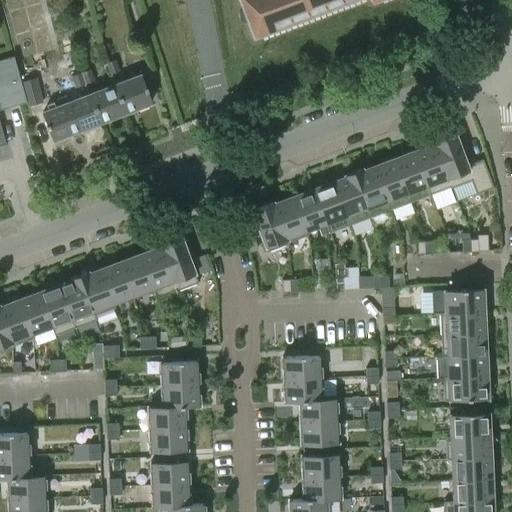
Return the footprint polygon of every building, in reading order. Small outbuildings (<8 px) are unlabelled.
[(238,0),(242,9),(241,10),(240,10),(240,11),(239,12),(238,13),(238,15),(238,16),(239,17),(240,18),(241,19),(242,20),(243,20),(244,20),(246,20),(253,38),(256,37),(255,35),(348,0),(238,0)] [(0,144),(5,143),(0,125),(0,110),(26,103),(12,57),(0,60),(0,144)] [(106,63),(108,68),(110,74),(120,71),(115,59),(106,63)] [(90,69),(81,72),(85,84),(94,81),(92,74),(90,69)] [(85,84),(81,72),(71,76),(76,88),(85,84)] [(140,74),(114,84),(125,112),(150,103),(146,91),(147,91),(145,86),(144,86),(140,74)] [(28,105),(31,104),(42,101),(36,79),(22,82),(28,105)] [(125,112),(114,84),(89,94),(100,122),(125,112)] [(100,122),(89,94),(67,103),(65,96),(54,100),(56,106),(42,112),(46,123),(45,124),(47,129),(49,129),(53,140),(100,122)] [(455,134),(433,142),(451,188),(470,181),(475,194),(493,188),(482,160),(466,165),(455,134)] [(433,144),(414,151),(430,195),(449,187),(450,188),(451,188),(433,142),(432,142),(433,144)] [(414,151),(393,158),(410,202),(430,195),(414,151)] [(393,158),(373,166),(390,210),(410,202),(393,158)] [(362,169),(352,172),(369,217),(390,210),(373,166),(362,170),(362,169)] [(344,177),(333,181),(349,225),(369,217),(352,172),(343,176),(344,177)] [(333,181),(312,189),(329,232),(349,225),(333,181)] [(312,189),(292,196),(307,235),(308,235),(306,231),(318,226),(321,235),(329,232),(312,189)] [(273,202),(272,203),(287,244),(288,244),(288,243),(307,235),(292,196),(273,204),(273,202)] [(272,203),(251,211),(266,252),(287,244),(272,203)] [(477,239),(469,239),(470,251),(477,251),(487,251),(487,234),(477,235),(477,239)] [(177,238),(159,245),(177,291),(198,283),(184,248),(180,237),(177,238)] [(461,239),(462,252),(470,251),(469,239),(461,239)] [(424,241),(416,242),(416,254),(424,253),(424,241)] [(424,241),(424,253),(432,253),(432,241),(424,241)] [(141,253),(139,254),(156,298),(175,290),(176,291),(177,291),(159,245),(159,246),(141,253)] [(139,254),(119,261),(132,296),(152,289),(155,298),(156,298),(139,254)] [(112,304),(132,296),(119,261),(99,269),(112,304)] [(88,272),(78,275),(95,320),(96,320),(95,316),(114,308),(99,269),(88,273),(88,272)] [(70,280),(59,284),(75,328),(95,320),(78,275),(69,278),(70,280)] [(388,275),(380,276),(380,285),(380,287),(388,287),(388,275)] [(380,276),(372,276),(372,285),(373,288),(380,287),(380,285),(380,276)] [(334,277),(327,278),(327,290),(335,289),(334,277)] [(343,277),(334,277),(335,289),(343,289),(343,277)] [(289,279),(281,280),(282,292),(290,291),(289,279)] [(289,279),(290,291),(298,291),(297,279),(289,279)] [(59,284),(38,292),(51,327),(55,336),(75,328),(59,284)] [(431,292),(419,293),(419,314),(439,313),(483,311),(482,289),(443,290),(431,291),(431,292)] [(38,292),(18,299),(31,334),(51,327),(38,292)] [(0,312),(11,341),(11,348),(14,347),(14,346),(33,339),(18,299),(0,306),(0,312)] [(393,307),(382,308),(382,316),(394,315),(393,307)] [(483,311),(439,313),(440,335),(484,333),(483,311)] [(0,312),(0,352),(11,348),(11,341),(0,312)] [(394,315),(382,316),(382,319),(382,324),(394,323),(394,315)] [(484,333),(440,335),(441,356),(485,354),(484,333)] [(192,335),(193,347),(201,346),(200,334),(192,335)] [(192,335),(184,335),(185,347),(193,347),(192,335)] [(155,336),(147,337),(147,348),(155,348),(155,336)] [(147,337),(139,337),(139,349),(147,348),(147,337)] [(102,344),(92,344),(93,370),(103,369),(102,347),(102,344)] [(118,345),(102,346),(103,358),(118,357),(118,345)] [(329,364),(373,363),(372,345),(329,346),(329,364)] [(395,350),(383,351),(384,359),(396,358),(395,350)] [(441,356),(436,357),(436,377),(442,377),(442,378),(486,376),(485,354),(441,356)] [(319,355),(281,357),(282,379),(320,378),(319,355)] [(396,358),(384,359),(384,367),(396,366),(396,358)] [(65,359),(57,360),(57,372),(65,371),(65,360),(65,359)] [(49,360),(49,372),(57,372),(57,360),(49,360)] [(12,362),(12,374),(20,373),(20,361),(12,362)] [(159,363),(160,385),(199,384),(198,361),(159,363)] [(377,367),(365,368),(366,376),(377,375),(377,367)] [(377,375),(366,376),(366,384),(378,383),(377,375)] [(486,376),(442,378),(442,390),(443,401),(487,399),(486,376)] [(320,378),(282,379),(283,401),(336,399),(336,398),(321,399),(320,378)] [(115,379),(103,380),(104,388),(115,387),(115,379)] [(147,407),(147,408),(200,405),(199,384),(160,385),(161,406),(147,407)] [(115,387),(104,388),(104,396),(116,395),(115,387)] [(336,399),(283,401),(283,402),(298,401),(299,422),(337,421),(336,399)] [(398,402),(386,402),(386,410),(398,410),(398,402)] [(147,408),(148,430),(186,428),(185,407),(200,406),(200,405),(147,408)] [(398,410),(386,410),(386,418),(398,418),(398,410)] [(379,411),(367,411),(368,419),(379,419),(379,411)] [(449,436),(445,437),(445,438),(489,436),(488,413),(449,415),(449,436)] [(379,419),(368,419),(368,427),(380,427),(379,419)] [(337,421),(299,422),(300,445),(338,443),(337,421)] [(117,423),(105,424),(106,431),(117,431),(117,423)] [(148,430),(149,452),(187,450),(186,428),(148,430)] [(117,431),(106,431),(106,439),(118,439),(117,431)] [(28,433),(0,433),(0,456),(29,455),(28,433)] [(489,436),(445,438),(446,459),(490,457),(489,436)] [(99,444),(87,444),(87,452),(99,452),(99,444)] [(99,452),(87,452),(88,460),(100,460),(99,452)] [(400,453),(388,454),(388,462),(400,461),(400,453)] [(338,454),(300,456),(301,478),(339,476),(338,454)] [(29,455),(0,456),(0,478),(45,476),(45,475),(30,476),(29,455)] [(490,457),(446,459),(446,460),(451,460),(452,480),(491,479),(490,457)] [(188,461),(149,462),(151,485),(189,483),(188,461)] [(400,461),(388,462),(389,469),(401,469),(400,461)] [(381,466),(369,467),(370,475),(382,474),(381,466)] [(382,474),(370,475),(370,483),(382,482),(382,474)] [(45,476),(0,478),(6,479),(7,500),(45,498),(45,476)] [(288,500),(341,498),(339,476),(301,478),(302,499),(288,500)] [(120,478),(108,479),(108,487),(121,486),(120,478)] [(491,479),(452,480),(452,501),(443,501),(443,502),(492,500),(491,479)] [(189,483),(151,485),(152,507),(190,504),(189,483)] [(121,486),(108,487),(109,495),(121,494),(121,486)] [(101,488),(89,488),(89,496),(101,495),(101,488)] [(101,495),(89,496),(90,504),(102,503),(101,495)] [(402,496),(390,497),(390,505),(402,504),(402,496)] [(46,511),(45,498),(7,500),(7,511),(46,511)] [(288,500),(288,511),(326,511),(326,500),(341,499),(341,498),(288,500)] [(492,511),(492,500),(443,502),(443,511),(492,511)]
